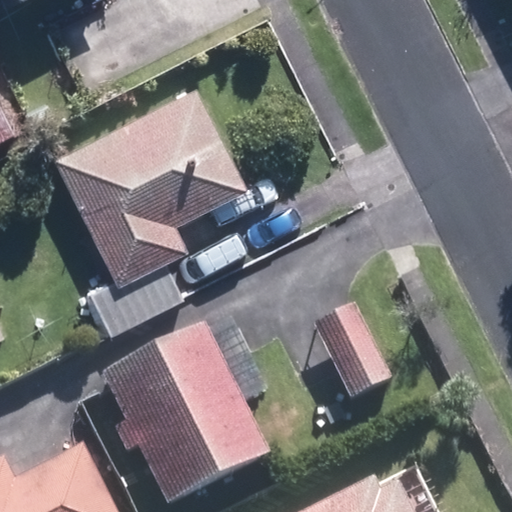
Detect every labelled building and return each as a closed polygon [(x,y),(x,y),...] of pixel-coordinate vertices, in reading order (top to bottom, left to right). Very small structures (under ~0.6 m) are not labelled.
[(246,192),(197,89),(55,156),(115,282),(91,293),(111,335),(185,300),(167,261),(186,252),(174,226),(246,192)] [(0,114),(0,138),(10,133),(0,114)] [(390,382),(353,307),(313,326),(351,402),(390,382)] [(204,335),(200,328),(102,378),(125,425),(114,431),(126,455),(137,449),(166,507),(267,456),(242,407),(266,395),(229,322),(204,335)] [(0,511),(116,511),(85,449),(15,483),(4,461),(0,462),(0,511)] [(412,511),(398,484),(382,493),(375,479),(309,511),(412,511)]
